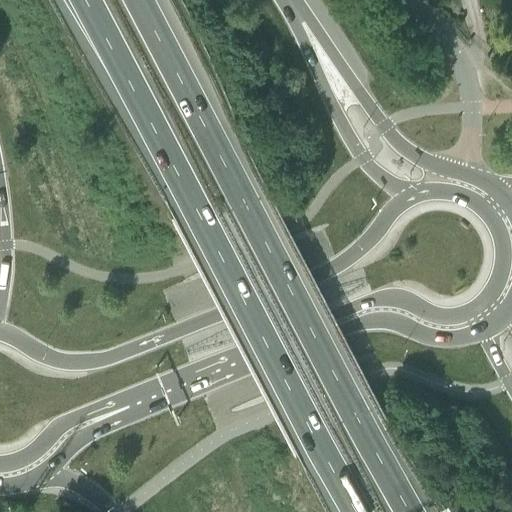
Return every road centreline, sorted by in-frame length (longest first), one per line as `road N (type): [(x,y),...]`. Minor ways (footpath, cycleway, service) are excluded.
road 1 (motorway): [(81,0),(355,511)]
road 2 (motorway): [(408,511),(137,0)]
road 3 (primary): [(410,195),(334,268),(97,361),(58,360),(0,332)]
road 4 (primary): [(263,353),(296,329),(369,299),(404,299),(439,316),(474,308)]
road 5 (primary): [(263,353),(374,321),(444,340),(481,333)]
road 6 (motorway): [(410,195),(381,178),(344,130),(307,21)]
road 7 (motorway): [(430,164),(395,141),(307,21)]
road 8 (primary): [(126,407),(263,353)]
road 9 (primary): [(0,464),(29,455),(85,412),(126,407)]
road 10 (residential): [(470,108),(465,74),(419,0)]
